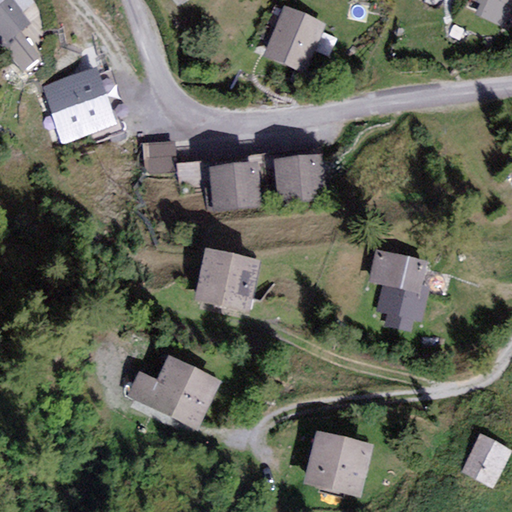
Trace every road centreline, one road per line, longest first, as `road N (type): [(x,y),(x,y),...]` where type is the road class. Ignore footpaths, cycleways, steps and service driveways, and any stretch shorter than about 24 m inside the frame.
road 1 (track): [(511,96),(367,104),(217,127),(155,92),(127,0)]
road 2 (track): [(511,355),(472,391),(317,407),(246,432)]
road 3 (track): [(455,394),(253,324)]
